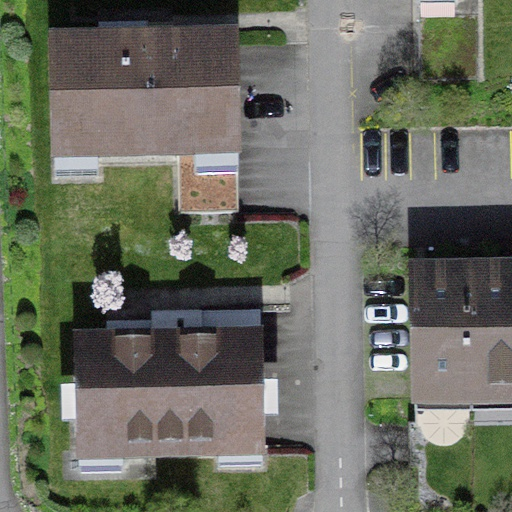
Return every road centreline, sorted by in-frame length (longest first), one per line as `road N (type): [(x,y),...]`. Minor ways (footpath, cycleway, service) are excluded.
road 1 (residential): [(346,511),(346,0)]
road 2 (unknown): [(346,218),(511,221)]
